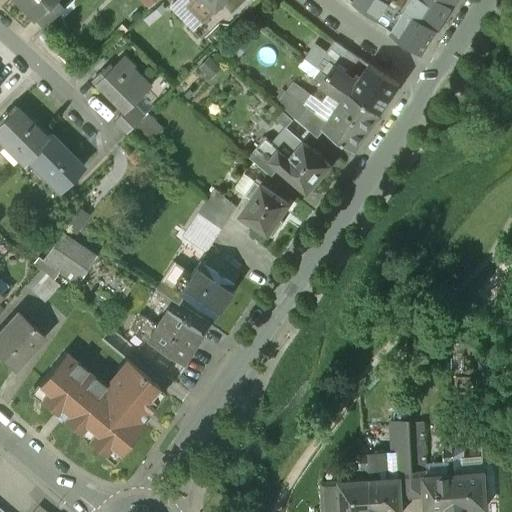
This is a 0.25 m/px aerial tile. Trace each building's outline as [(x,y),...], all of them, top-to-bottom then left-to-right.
[(12,0),(31,20),(32,19),(51,0),(12,0)] [(54,0),(51,0),(32,19),(41,28),(62,8),(54,0)] [(190,0),(189,0),(175,0),(169,6),(192,28),(205,15),(190,0)] [(189,0),(190,0),(203,0),(212,9),(219,2),(220,0),(189,0)] [(190,0),(205,15),(212,9),(203,0),(190,0)] [(246,0),(220,0),(219,2),(231,14),(246,0)] [(364,0),(359,8),(372,18),(379,9),(384,0),(364,0)] [(410,3),(405,0),(389,0),(405,10),(410,3)] [(450,7),(438,0),(411,0),(410,3),(405,10),(435,30),(450,7)] [(379,9),(372,18),(391,32),(396,23),(393,17),(390,17),(379,9)] [(435,30),(405,10),(396,23),(391,32),(420,53),(435,30)] [(316,67),(326,76),(333,67),(356,83),(369,64),(337,41),(326,54),(314,45),(305,57),(316,67)] [(121,57),(94,84),(122,112),(130,104),(147,87),(129,68),(130,66),(121,57)] [(398,86),(369,64),(356,83),(350,92),(379,113),(380,113),(398,86)] [(326,76),(316,67),(306,83),(327,96),(313,118),(311,120),(323,129),(348,91),(326,76)] [(356,83),(333,67),(326,76),(348,91),(350,92),(356,83)] [(350,92),(348,91),(323,129),(326,131),(354,150),(379,113),(350,92)] [(319,141),(326,131),(323,129),(311,120),(313,118),(281,92),(272,101),(319,141)] [(122,112),(114,120),(125,131),(141,115),(130,104),(122,112)] [(46,136),(14,105),(0,118),(0,143),(3,141),(22,161),(26,157),(46,136)] [(144,114),(134,124),(143,133),(153,123),(144,114)] [(280,123),(265,139),(278,151),(289,161),(304,143),(280,123)] [(82,165),(50,132),(46,136),(26,157),(58,189),(82,165)] [(278,151),(265,139),(256,150),(269,162),(269,161),(278,151)] [(330,166),(304,143),(289,161),(280,171),(307,194),(330,166)] [(269,162),(256,150),(249,158),(270,177),(277,168),(269,161),(269,162)] [(289,161),(278,151),(269,161),(277,168),(280,171),(289,161)] [(287,205),(255,182),(246,195),(252,200),(240,216),(272,238),(283,223),(277,219),(287,205)] [(234,207),(214,190),(207,201),(226,218),(234,207)] [(226,218),(207,201),(198,215),(220,230),(228,219),(226,218)] [(220,230),(198,215),(184,237),(206,251),(220,230)] [(94,255),(62,233),(44,259),(76,281),(94,255)] [(234,285),(200,262),(190,277),(180,292),(185,295),(214,314),(223,301),(224,301),(234,285)] [(190,277),(172,265),(156,289),(179,305),(185,295),(180,292),(190,277)] [(59,283),(41,267),(26,283),(44,300),(59,283)] [(17,310),(0,329),(0,355),(14,368),(44,335),(17,310)] [(201,335),(167,313),(157,328),(148,342),(182,364),(201,335)] [(157,328),(140,316),(130,330),(148,342),(157,328)] [(107,387),(65,351),(31,391),(57,412),(57,411),(64,416),(63,418),(113,460),(137,431),(135,430),(144,419),(141,417),(163,392),(157,387),(158,385),(126,358),(116,369),(117,376),(107,387)] [(410,420),(390,421),(392,453),(399,471),(412,471),(411,451),(410,420)] [(424,420),(410,420),(411,451),(412,471),(428,470),(424,420)] [(494,420),(471,420),(471,442),(493,442),(494,420)] [(462,448),(452,449),(453,461),(459,461),(463,460),(462,448)] [(452,449),(443,449),(443,462),(448,461),(453,461),(452,449)] [(387,452),(369,453),(369,454),(370,478),(389,477),(387,452)] [(369,453),(359,454),(359,467),(363,467),(364,479),(370,478),(369,454),(369,453)] [(399,471),(399,476),(400,476),(401,497),(425,496),(424,475),(428,475),(428,470),(412,471),(399,471)] [(460,473),(454,473),(456,509),(486,507),(484,471),(460,473)] [(428,475),(424,475),(425,496),(426,511),(456,509),(454,473),(448,474),(428,475)] [(389,477),(370,478),(372,511),(402,511),(401,497),(400,476),(399,476),(389,477)] [(364,479),(340,480),(342,511),(372,511),(370,478),(364,479)] [(342,511),(340,480),(322,482),(323,511),(342,511)]
